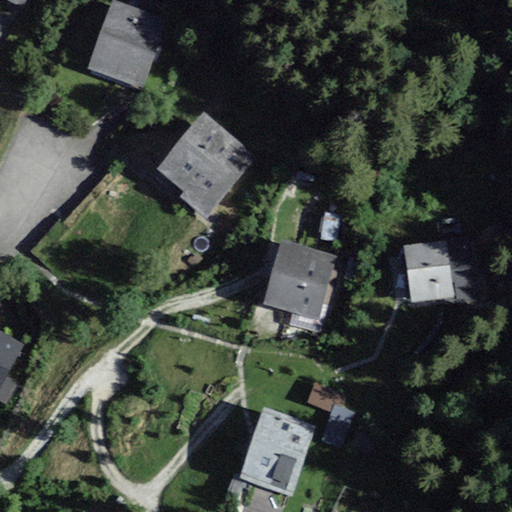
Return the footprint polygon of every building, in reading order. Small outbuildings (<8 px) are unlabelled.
[(0,0),(0,3),(21,13),(26,0),(0,0)] [(89,75),(141,92),(164,24),(112,7),(89,75)] [(157,174),(206,216),(254,160),(205,118),(157,174)] [(404,249),(411,306),(472,298),(465,241),(404,249)] [(263,305),(317,320),(334,261),(280,246),(263,305)] [(0,402),(24,351),(0,339),(0,402)] [(318,380),(308,400),(335,412),(345,392),(318,380)] [(323,439),(344,446),(357,410),(336,402),(323,439)] [(240,480),(290,497),(313,430),(263,413),(240,480)]
